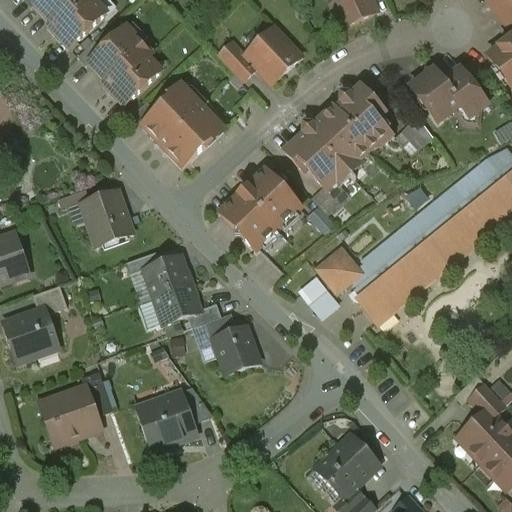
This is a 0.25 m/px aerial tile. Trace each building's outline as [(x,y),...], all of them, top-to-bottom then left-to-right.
[(26,0),(23,3),(31,12),(35,9),(43,0),(26,0)] [(43,0),(35,9),(52,27),(48,30),(69,52),(106,17),(94,4),(97,1),(96,0),(43,0)] [(331,0),(332,1),(330,4),(333,11),(337,12),(345,30),(377,16),(369,0),(331,0)] [(511,0),(493,0),(488,4),(511,36),(511,0)] [(103,53),(89,67),(107,85),(103,88),(124,110),(161,75),(149,62),(152,59),(127,32),(103,53)] [(274,32),(246,59),(258,72),(257,73),(272,89),(301,61),(274,32)] [(511,43),(498,52),(500,54),(491,61),(489,59),(488,61),(511,92),(511,43)] [(95,45),(78,61),(86,70),(89,67),(103,53),(95,45)] [(246,59),(233,46),(218,61),(242,87),(257,73),(258,72),(246,59)] [(443,86),(434,74),(411,92),(437,127),(460,110),(469,123),(487,109),(460,74),(443,86)] [(142,129),(182,171),(223,133),(211,121),(207,121),(201,114),(211,105),(210,104),(200,114),(194,107),(194,103),(183,91),(157,116),(142,129)] [(333,112),(314,130),(311,127),(310,129),(304,128),(304,134),(302,136),(305,138),(285,156),(305,177),(308,174),(327,195),(337,186),(341,190),(351,181),(354,185),(356,184),(348,175),(379,147),(378,145),(378,142),(385,136),(393,145),(394,143),(377,124),(385,117),(360,91),(351,100),(348,97),(347,98),(341,98),(341,104),(339,105),(342,108),(335,114),(333,112)] [(147,106),(133,119),(142,129),(157,116),(147,106)] [(419,119),(398,139),(416,157),(437,136),(419,119)] [(487,163),(361,265),(363,268),(359,271),(342,251),(315,273),(337,300),(353,287),(357,292),(354,294),(360,301),(356,304),(377,329),(400,309),(398,306),(410,296),(413,299),(437,280),(434,277),(447,266),(449,270),(473,250),(471,247),(499,224),(502,227),(511,218),(511,191),(505,183),(495,192),(490,186),(499,179),(487,163)] [(265,175),(246,193),(246,192),(239,199),(220,217),(256,255),(301,213),(265,175)] [(86,193),(57,203),(61,214),(79,207),(90,204),(86,193)] [(90,204),(79,207),(85,225),(87,225),(96,251),(133,238),(118,194),(90,204)] [(336,229),(319,211),(309,221),(325,239),(336,229)] [(0,243),(0,242),(0,287),(29,278),(14,238),(0,243)] [(181,260),(143,273),(153,301),(191,288),(181,260)] [(201,316),(191,288),(153,301),(163,330),(201,316)] [(60,290),(33,300),(38,315),(45,313),(47,319),(67,312),(60,290)] [(38,315),(3,328),(11,350),(13,349),(19,367),(58,352),(47,319),(45,313),(38,315)] [(231,318),(202,329),(209,346),(213,344),(212,343),(237,334),(231,318)] [(259,367),(246,331),(237,334),(212,343),(213,344),(225,379),(259,367)] [(99,376),(82,382),(85,392),(86,391),(97,421),(113,416),(99,376)] [(506,411),(485,389),(468,404),(482,419),(485,422),(491,416),(496,421),(506,411)] [(85,392),(40,408),(48,430),(55,427),(56,429),(59,428),(64,441),(81,435),(82,440),(101,433),(97,421),(86,391),(85,392)] [(213,420),(192,391),(181,395),(192,428),(213,420)] [(181,395),(137,412),(152,455),(196,439),(192,428),(181,395)] [(482,419),(457,442),(458,443),(459,442),(483,467),(511,439),(511,438),(496,421),(491,416),(485,422),(482,419)] [(511,439),(483,467),(496,481),(501,481),(510,490),(506,494),(507,495),(511,490),(511,439)] [(351,440),(316,473),(343,502),(344,503),(354,493),(379,469),(351,440)] [(372,511),(354,493),(344,503),(343,502),(335,510),(336,511),(372,511)] [(500,508),(505,511),(511,511),(511,501),(508,498),(500,508)] [(419,511),(409,500),(396,511),(419,511)]
